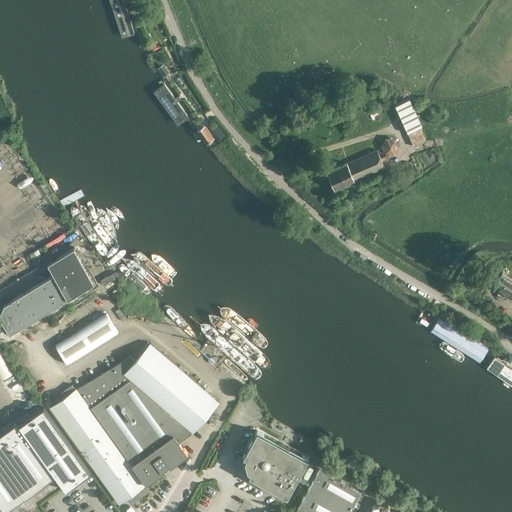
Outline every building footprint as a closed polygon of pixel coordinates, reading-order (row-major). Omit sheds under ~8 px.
[(135,35),(123,0),(108,0),(122,39),(135,35)] [(158,68),(164,76),(169,73),(164,64),(158,68)] [(164,86),(154,93),(178,126),(188,118),(164,86)] [(421,126),(408,98),(394,105),(406,133),(421,126)] [(218,124),(213,127),(220,139),(225,136),(218,124)] [(213,137),(204,125),(197,130),(206,142),(213,137)] [(397,155),(402,143),(386,137),(381,149),(397,155)] [(384,167),(376,149),(327,172),(335,190),(384,167)] [(52,271),(53,274),(3,304),(0,311),(0,319),(9,334),(94,281),(73,246),(55,257),(52,271)] [(115,272),(100,282),(103,286),(117,276),(115,272)] [(511,279),(501,272),(493,285),(509,297),(511,292),(511,279)] [(107,313),(56,345),(68,363),(119,332),(107,313)] [(439,316),(429,331),(480,363),(489,348),(439,316)] [(129,356),(75,388),(143,484),(149,481),(187,454),(174,434),(186,426),(192,431),(195,428),(196,429),(198,427),(196,426),(218,401),(149,342),(134,360),(129,356)] [(0,379),(12,374),(0,347),(0,379)] [(511,369),(493,356),(486,367),(511,385),(511,383),(511,369)] [(71,383),(59,392),(63,397),(50,406),(119,502),(126,496),(130,502),(147,490),(143,484),(75,388),(71,383)] [(66,490),(90,472),(42,406),(18,423),(17,423),(0,434),(0,511),(4,511),(5,511),(56,475),(66,490)] [(250,471),(247,475),(286,496),(296,479),(309,486),(294,511),(349,511),(361,492),(319,468),(311,483),(298,475),(308,457),(256,429),(242,455),(245,457),(244,460),(245,462),(242,463),(244,468),(246,468),(247,470),(250,471)] [(382,509),(382,508),(382,506),(380,504),(378,503),(376,502),(375,503),(372,504),(371,506),(370,508),(371,510),(372,511),(371,511),(380,511),(382,511),(382,509)]
